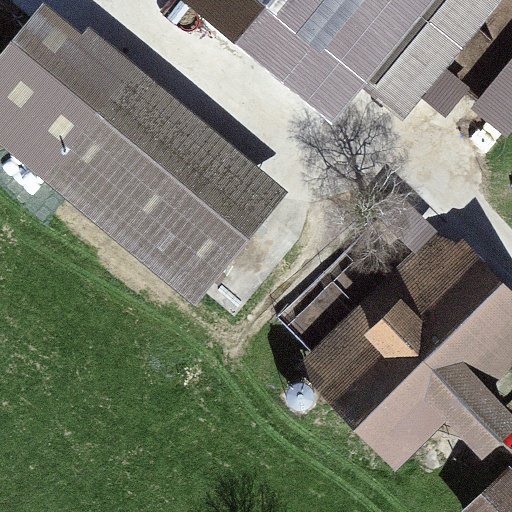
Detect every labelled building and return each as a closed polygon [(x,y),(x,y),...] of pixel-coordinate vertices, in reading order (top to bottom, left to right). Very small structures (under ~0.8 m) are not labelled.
[(185,0),(344,130),(388,77),(419,102),(503,0),(185,0)] [(295,207),(45,12),(0,69),(0,145),(213,311),(295,207)] [(506,113),(511,105),(511,45),(477,91),(506,113)] [(511,329),(424,253),(311,382),(424,481),(511,381),(511,329)] [(511,511),(511,489),(483,511),(511,511)]
